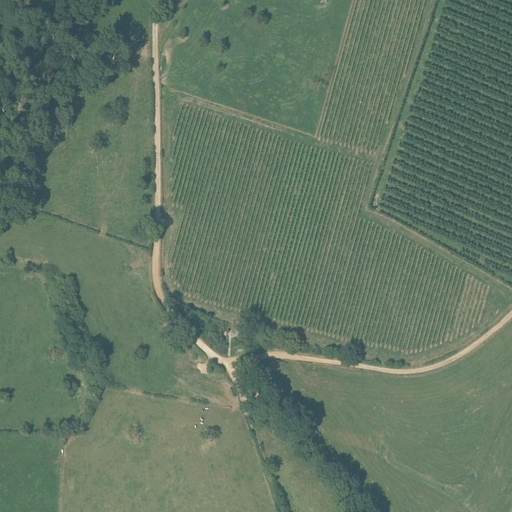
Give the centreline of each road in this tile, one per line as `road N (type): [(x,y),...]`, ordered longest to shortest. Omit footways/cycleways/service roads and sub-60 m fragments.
road 1 (track): [(226,362),(173,319),(156,290),(154,38)]
road 2 (track): [(511,312),(455,358),(429,368),(385,370),(269,352),(226,362)]
road 3 (track): [(226,362),(312,447),(352,511)]
